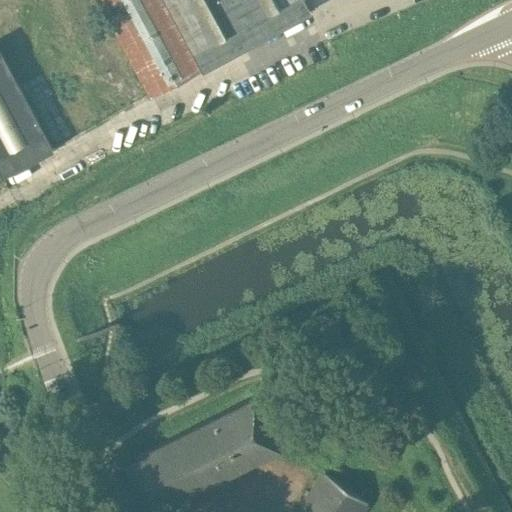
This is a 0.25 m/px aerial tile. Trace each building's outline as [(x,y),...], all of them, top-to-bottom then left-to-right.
[(203,67),(167,0),(99,0),(150,95),(203,67)] [(309,10),(303,0),(167,0),(203,67),(309,10)] [(0,49),(0,170),(2,174),(52,147),(0,49)] [(118,328),(124,341),(125,340),(121,330),(120,328),(114,315),(113,316),(118,328)] [(381,372),(366,341),(338,354),(352,385),(381,372)] [(154,511),(280,449),(254,397),(129,460),(122,463),(146,511),(154,511)] [(322,473),(296,511),(359,511),(366,502),(322,473)]
